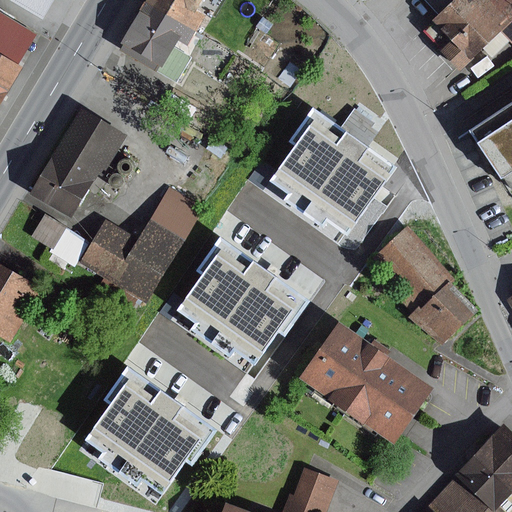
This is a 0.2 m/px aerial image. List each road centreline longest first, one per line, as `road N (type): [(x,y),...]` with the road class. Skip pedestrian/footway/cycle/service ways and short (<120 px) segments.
road 1 (residential): [(511,341),(392,84),(377,58),(316,0)]
road 2 (primary): [(109,0),(0,185)]
